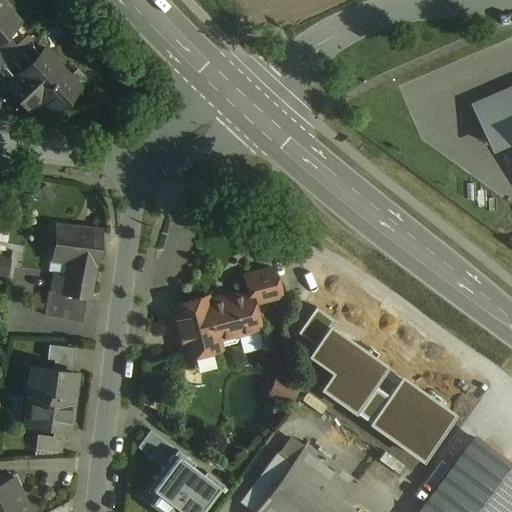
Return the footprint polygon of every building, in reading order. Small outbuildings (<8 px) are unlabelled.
[(0,2),(0,37),(4,34),(17,23),(0,2)] [(0,66),(18,51),(4,34),(0,37),(0,66)] [(0,66),(0,76),(7,84),(38,53),(28,43),(18,51),(0,66)] [(7,84),(6,86),(28,108),(41,96),(53,108),(76,85),(55,64),(56,63),(42,49),(38,53),(7,84)] [(492,146),(511,137),(511,89),(475,106),(492,146)] [(100,231),(53,225),(50,259),(68,262),(66,275),(53,272),(49,291),(47,290),(42,315),(78,322),(83,298),(88,299),(95,265),(96,265),(100,231)] [(271,268),(242,275),(246,292),(247,292),(250,303),(278,296),(271,268)] [(246,292),(212,301),(211,297),(204,299),(203,297),(170,305),(183,357),(217,348),(214,338),(257,327),(256,325),(260,319),(259,313),(253,310),(252,310),(250,303),(247,292),(246,292)] [(335,321),(315,307),(296,334),(313,345),(328,324),(331,327),(335,321)] [(452,413),(331,327),(328,324),(313,345),(305,356),(329,373),(318,388),(418,460),(452,413)] [(72,347),(47,344),(45,358),(71,361),(72,347)] [(73,372),(29,366),(26,394),(69,400),(73,372)] [(163,368),(148,368),(147,403),(163,403),(163,368)] [(277,375),(272,394),(297,401),(302,381),(277,375)] [(69,400),(26,394),(22,422),(66,428),(69,400)] [(199,511),(221,484),(149,430),(136,447),(162,466),(144,489),(152,496),(147,502),(160,511),(199,511)] [(61,437),(35,434),(33,448),(59,451),(61,437)] [(511,462),(474,434),(416,511),(508,511),(511,507),(511,462)] [(353,480),(303,442),(289,461),(252,509),(250,511),(354,511),(338,500),(353,480)] [(276,451),(240,499),(252,509),(289,461),(276,451)] [(26,511),(9,474),(0,478),(0,511),(26,511)]
